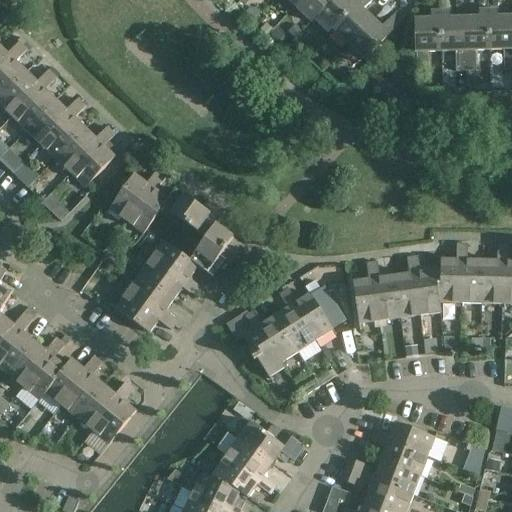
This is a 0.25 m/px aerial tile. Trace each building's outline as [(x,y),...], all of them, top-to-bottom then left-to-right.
[(302,0),(295,8),(311,23),(332,0),(302,0)] [(332,0),(311,23),(312,23),(318,16),(333,31),(362,0),(332,0)] [(362,0),(333,31),(349,45),(373,20),(364,11),(374,0),(362,0)] [(465,19),(466,72),(476,72),(476,52),(490,52),(489,11),(480,12),(480,19),(465,19)] [(489,11),(490,52),(504,51),(504,71),(511,71),(511,17),(498,18),(498,11),(489,11)] [(441,13),(442,53),(456,53),(456,73),(466,72),(465,19),(450,19),(450,12),(441,13)] [(442,53),(441,13),(432,13),(432,20),(416,20),(417,74),(428,74),(428,53),(442,53)] [(382,29),(373,20),(349,45),(365,61),(395,30),(394,29),(403,20),(396,14),(382,29)] [(261,31),(267,37),(273,31),(266,25),(261,30),(261,31)] [(14,50),(22,57),(27,51),(19,44),(14,50)] [(0,71),(12,59),(8,55),(0,46),(0,71)] [(0,100),(27,73),(16,63),(22,57),(14,50),(8,55),(12,59),(0,71),(0,100)] [(42,87),(38,83),(27,73),(0,100),(0,106),(12,118),(42,87)] [(27,132),(56,102),(46,91),(51,86),(43,78),(38,83),(42,87),(12,118),(27,132)] [(71,116),(67,112),(56,102),(27,132),(41,146),(71,116)] [(56,160),(85,130),(75,120),(80,114),(72,106),(67,112),(71,116),(41,146),(56,160)] [(100,144),(96,140),(85,130),(56,160),(71,175),(100,144)] [(104,148),(109,143),(101,135),(96,140),(100,144),(71,175),(86,190),(115,159),(104,148)] [(157,172),(152,179),(161,185),(166,179),(157,172)] [(127,223),(152,188),(147,185),(135,176),(110,210),(127,223)] [(152,188),(127,223),(144,236),(163,209),(169,200),(157,192),(161,185),(152,179),(147,185),(152,188)] [(191,262),(199,268),(208,275),(221,258),(231,266),(245,247),(221,230),(230,217),(209,202),(203,210),(176,191),(169,200),(163,209),(207,240),(191,262)] [(45,194),(38,201),(55,216),(62,209),(45,194)] [(124,233),(100,228),(95,251),(119,256),(124,233)] [(190,280),(199,268),(191,262),(164,242),(152,259),(186,285),(190,280)] [(457,254),(468,254),(468,246),(457,246),(457,254)] [(498,255),(509,255),(509,247),(498,247),(498,255)] [(468,262),(468,254),(457,254),(457,262),(462,262),(462,305),(482,305),(483,262),(468,262)] [(511,262),(509,262),(509,255),(498,255),(498,262),(503,262),(502,305),(511,305),(511,262)] [(408,267),(419,266),(418,258),(407,260),(408,267)] [(190,280),(186,285),(152,259),(140,276),(174,301),(183,289),(189,294),(196,285),(190,280)] [(435,271),(441,314),(442,314),(440,304),(462,305),(462,262),(457,262),(441,261),(441,270),(435,271)] [(498,262),(483,262),(482,305),(502,305),(503,262),(498,262)] [(368,273),(379,271),(378,263),(367,265),(368,273)] [(419,266),(408,267),(409,275),(415,274),(421,317),(441,314),(435,271),(420,273),(419,266)] [(380,279),(379,271),(368,273),(369,281),(375,280),(380,322),(400,320),(395,277),(380,279)] [(409,275),(395,277),(400,320),(421,317),(415,274),(409,275)] [(162,318),(166,313),(174,301),(140,276),(128,292),(162,318)] [(0,284),(3,280),(0,278),(0,314),(0,315),(12,294),(0,287),(0,284)] [(359,325),(380,322),(375,280),(369,281),(354,283),(359,325)] [(196,285),(189,294),(196,299),(202,289),(196,285)] [(284,303),(293,297),(289,290),(279,296),(284,303)] [(166,313),(162,318),(128,292),(115,310),(150,335),(159,322),(165,327),(172,318),(166,313)] [(293,297),(284,303),(288,309),(293,306),(316,343),(333,331),(310,295),(297,303),(293,297)] [(288,309),(275,317),(298,354),(316,343),(293,306),(288,309)] [(250,325),(259,319),(255,312),(245,318),(250,325)] [(0,353),(19,330),(15,327),(0,315),(0,314),(0,353)] [(20,321),(28,328),(33,321),(25,314),(20,321)] [(264,325),(259,319),(250,325),(254,331),(259,328),(282,364),(298,354),(275,317),(264,325)] [(172,318),(165,327),(172,332),(178,323),(172,318)] [(24,334),(28,328),(20,321),(15,327),(19,330),(0,353),(0,369),(8,376),(35,343),(24,334)] [(285,369),(282,364),(259,328),(254,331),(243,338),(252,351),(249,353),(255,362),(258,361),(270,379),(285,369)] [(454,339),(443,338),(444,348),(444,353),(450,353),(454,345),(454,339)] [(51,346),(60,353),(65,347),(56,340),(51,346)] [(472,350),(481,350),(481,340),(471,340),(472,350)] [(481,340),(481,350),(491,350),(490,340),(481,340)] [(46,352),(35,343),(8,376),(24,389),(51,356),(46,352)] [(419,357),(417,344),(405,346),(406,359),(419,357)] [(55,359),(60,353),(51,346),(46,352),(51,356),(24,389),(40,402),(46,395),(66,368),(55,359)] [(326,347),(320,350),(322,353),(328,363),(333,360),(326,347)] [(89,365),(98,372),(103,365),(94,358),(89,365)] [(66,368),(46,395),(61,407),(88,374),(84,370),(72,361),(66,368)] [(93,377),(98,372),(89,365),(84,370),(88,374),(61,407),(77,420),(104,387),(93,377)] [(304,399),(320,388),(316,381),(299,391),(304,399)] [(121,390),(129,397),(134,391),(126,384),(121,390)] [(116,396),(104,387),(77,420),(93,433),(120,400),(116,396)] [(129,397),(121,390),(116,396),(120,400),(93,433),(110,446),(137,413),(124,403),(129,397)] [(511,411),(501,409),(496,432),(511,435),(511,432),(511,411)] [(251,424),(238,441),(273,466),(282,454),(294,463),(305,448),(285,434),(278,443),(251,424)] [(383,436),(379,446),(386,449),(388,444),(428,459),(436,439),(395,424),(390,438),(383,436)] [(379,446),(383,436),(375,433),(371,443),(379,446)] [(264,478),(273,466),(238,441),(226,458),(261,482),(264,478)] [(386,449),(381,463),(421,478),(428,459),(388,444),(386,449)] [(241,493),(241,494),(249,500),(258,487),(264,491),(271,482),(264,478),(261,482),(226,458),(211,479),(211,480),(241,493)] [(350,460),(346,471),(414,497),(421,478),(381,463),(375,476),(370,474),(372,469),(350,460)] [(499,467),(487,465),(485,471),(498,474),(499,467)] [(371,487),(366,501),(395,511),(407,511),(414,497),(346,471),(342,482),(364,490),(366,485),(371,487)] [(211,480),(211,479),(202,475),(193,494),(229,511),(231,511),(234,508),(241,494),(241,493),(211,480)] [(271,482),(264,491),(271,496),(277,487),(271,482)] [(466,497),(472,498),(474,490),(467,488),(464,496),(465,496),(466,497)] [(240,511),(241,511),(234,508),(231,511),(229,511),(193,494),(183,511),(240,511)] [(472,498),(466,497),(463,507),(470,509),(473,498),(472,498)] [(69,498),(63,511),(75,511),(80,503),(69,498)] [(361,511),(354,511),(353,511),(395,511),(366,501),(361,511)]
